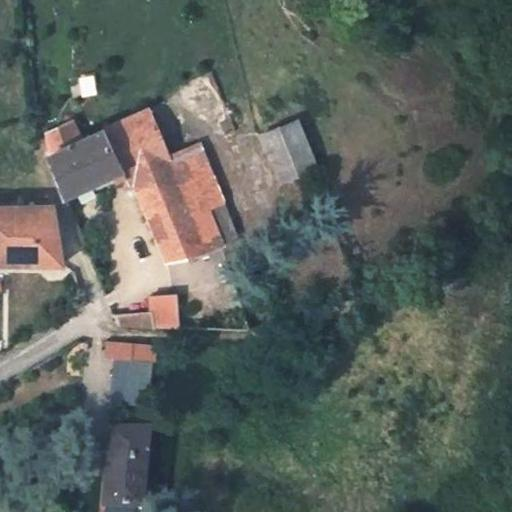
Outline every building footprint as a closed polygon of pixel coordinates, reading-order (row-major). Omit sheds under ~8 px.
[(122,178),(126,185),(135,181),(169,166),(176,182),(141,196),(167,260),(206,251),(221,245),(220,242),(207,210),(222,203),(197,143),(167,156),(148,108),(81,140),(70,120),(45,132),(50,155),(48,155),(64,196),(90,184),(94,191),(122,178)] [(298,119),(261,135),(280,181),(292,176),(303,172),(317,166),(298,119)] [(135,181),(141,196),(176,182),(169,166),(135,181)] [(306,181),(303,172),(292,176),(296,186),(306,181)] [(207,210),(220,242),(235,236),(222,203),(207,210)] [(0,263),(63,264),(53,205),(0,206),(0,263)] [(151,311),(112,315),(116,325),(177,327),(175,295),(150,296),(151,311)] [(155,357),(156,347),(105,343),(104,354),(118,354),(155,357)] [(149,431),(112,432),(105,507),(142,509),(149,431)]
